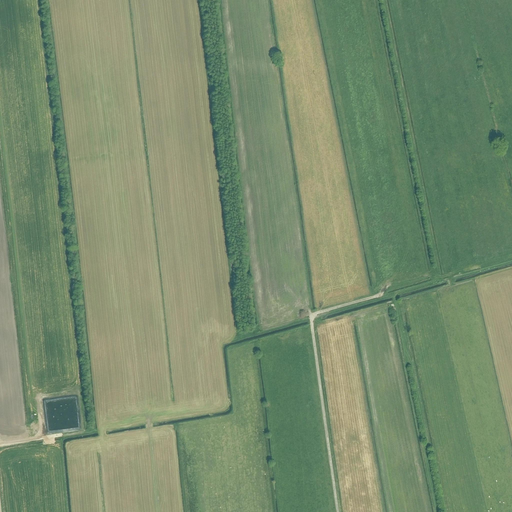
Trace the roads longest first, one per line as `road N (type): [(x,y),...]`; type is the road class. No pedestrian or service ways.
road 1 (track): [(0,442),(223,408),(218,344),(396,293)]
road 2 (track): [(312,316),(336,511)]
